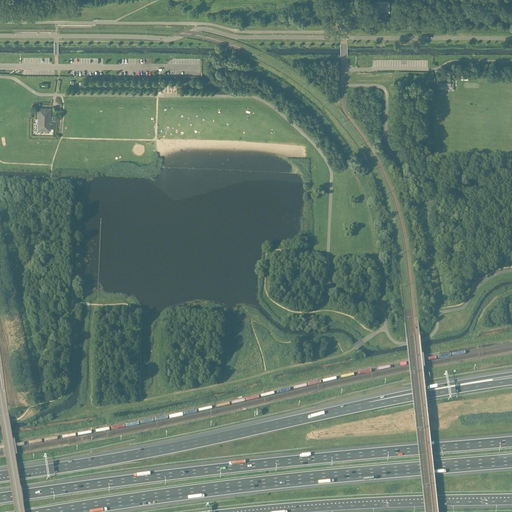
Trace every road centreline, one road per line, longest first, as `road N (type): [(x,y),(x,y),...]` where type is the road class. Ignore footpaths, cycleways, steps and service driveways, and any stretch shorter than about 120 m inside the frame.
road 1 (motorway): [(511,438),(259,461),(0,497)]
road 2 (motorway): [(54,511),(511,460)]
road 3 (motorway): [(368,404),(0,475)]
road 4 (unclassified): [(344,32),(0,22)]
road 5 (track): [(353,348),(89,409)]
road 6 (motorway): [(254,511),(511,498)]
road 7 (motorway): [(511,373),(368,404)]
road 8 (motorway): [(511,381),(368,404)]
